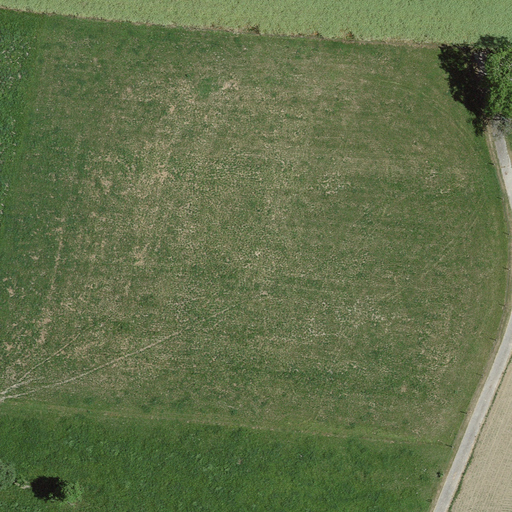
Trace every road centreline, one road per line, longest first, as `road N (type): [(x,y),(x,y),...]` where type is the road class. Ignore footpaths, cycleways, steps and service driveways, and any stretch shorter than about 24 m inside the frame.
road 1 (track): [(442,511),(490,392),(511,297)]
road 2 (track): [(511,215),(471,40)]
